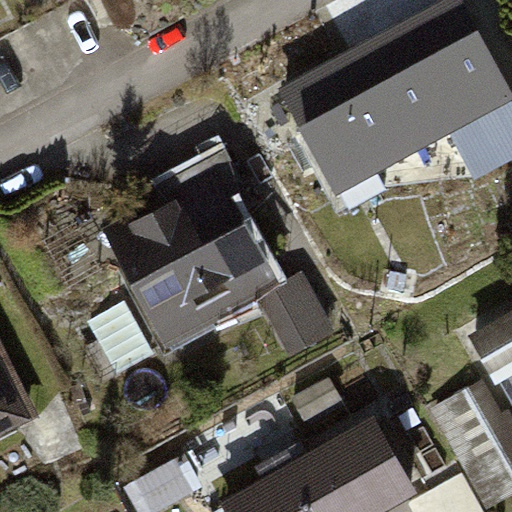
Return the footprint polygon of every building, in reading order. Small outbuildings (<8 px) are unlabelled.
[(511,62),(486,0),(443,0),(291,62),(346,195),(396,174),(386,150),(461,120),(478,161),(511,147),(511,62)] [(234,167),(121,226),(183,344),(272,298),(303,357),(346,334),(315,275),(295,285),(234,167)] [(511,320),(485,338),(506,371),(511,367),(511,320)] [(0,329),(0,438),(43,418),(0,329)] [(386,415),(237,498),(245,511),(391,511),(429,491),(386,415)]
